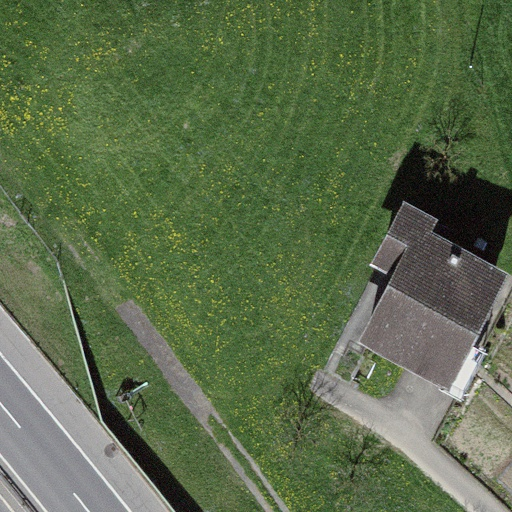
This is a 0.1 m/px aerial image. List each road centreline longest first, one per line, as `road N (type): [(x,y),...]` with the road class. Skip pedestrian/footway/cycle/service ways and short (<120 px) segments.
road 1 (track): [(0,176),(66,248),(267,511)]
road 2 (motorway): [(87,511),(0,407)]
